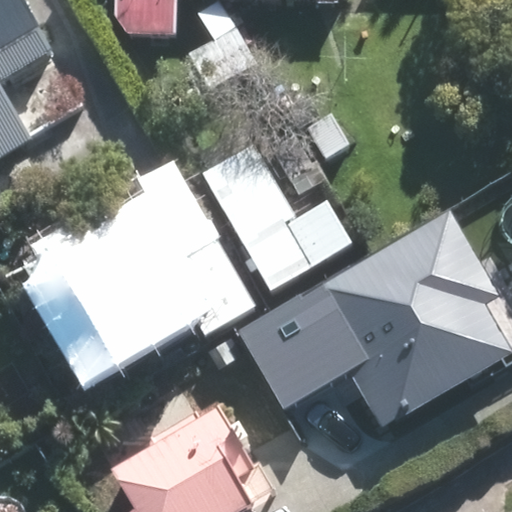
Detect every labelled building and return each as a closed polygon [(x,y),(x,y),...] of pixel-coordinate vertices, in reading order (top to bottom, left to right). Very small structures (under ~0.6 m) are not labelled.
[(0,0),(0,215),(3,214),(0,208),(0,164),(86,113),(18,0),(0,0)] [(111,0),(111,2),(121,3),(120,39),(178,41),(179,4),(344,9),(344,0),(111,0)] [(328,205),(296,223),(254,150),(204,179),(246,252),(271,296),(353,249),(328,205)] [(453,220),(306,302),(381,435),(511,361),(511,360),(485,313),(501,305),(453,220)] [(138,350),(129,334),(179,304),(202,342),(255,310),(214,242),(163,273),(136,228),(85,258),(76,244),(21,276),(85,382),(138,350)] [(278,406),(320,382),(279,312),(237,337),(278,406)] [(110,482),(126,511),(252,511),(240,490),(257,481),(222,419),(110,482)]
